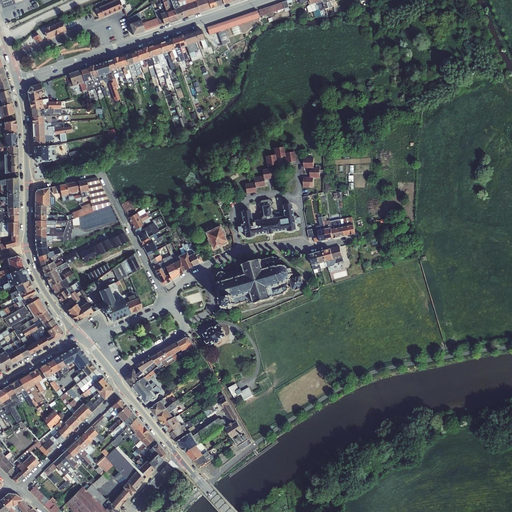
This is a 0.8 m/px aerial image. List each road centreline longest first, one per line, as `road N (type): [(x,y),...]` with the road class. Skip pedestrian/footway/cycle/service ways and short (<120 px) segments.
road 1 (residential): [(28,186),(98,170),(164,296)]
road 2 (residential): [(203,274),(244,248),(352,239)]
road 3 (residential): [(16,490),(123,388)]
road 4 (secondary): [(123,46),(260,0)]
